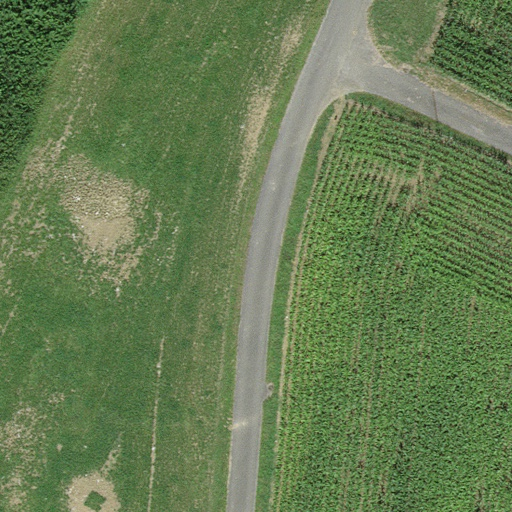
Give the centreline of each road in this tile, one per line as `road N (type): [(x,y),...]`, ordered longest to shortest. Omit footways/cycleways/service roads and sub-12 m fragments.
road 1 (track): [(234,511),(261,217),(353,0)]
road 2 (track): [(511,140),(331,56)]
